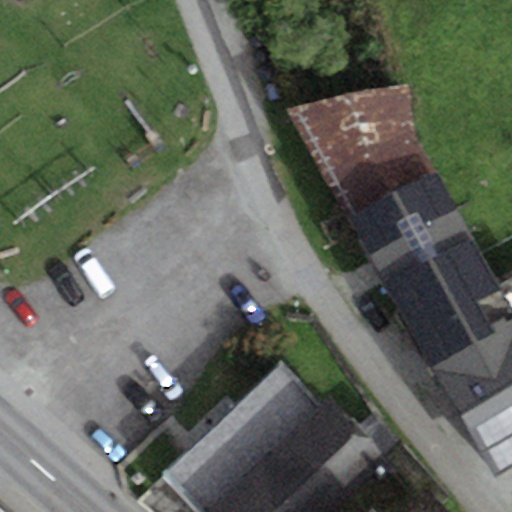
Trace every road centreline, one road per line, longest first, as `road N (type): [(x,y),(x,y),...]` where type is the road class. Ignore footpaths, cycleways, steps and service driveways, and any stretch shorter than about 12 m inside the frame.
road 1 (residential): [(198,0),(291,244),(339,325),(485,511)]
road 2 (primary): [(90,511),(0,430)]
